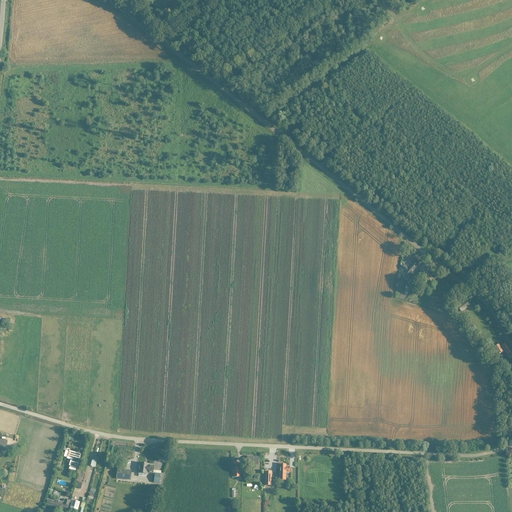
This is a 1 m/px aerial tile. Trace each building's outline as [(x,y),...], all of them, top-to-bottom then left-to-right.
[(418,267),(412,262),(408,266),(406,264),(402,268),(405,270),(404,271),(411,276),(418,267)] [(429,285),(434,280),(427,274),(421,270),(416,276),(421,281),(422,280),(425,283),(422,286),(427,290),(430,286),(429,285)] [(469,306),(468,304),(466,301),(458,307),(461,312),(469,306)] [(511,358),(511,354),(506,344),(501,347),(499,345),(494,347),(499,355),(504,352),(509,360),(511,358)] [(65,450),(63,457),(67,458),(67,457),(73,459),(70,466),(69,470),(75,472),(80,455),(65,450)] [(259,457),(256,457),(247,457),(247,465),(253,465),(253,466),(253,470),(259,470),(259,457)] [(153,466),(148,465),(145,465),(145,464),(139,463),(138,473),(147,474),(147,473),(153,474),(153,466)] [(281,465),(280,473),(282,473),(282,481),(286,481),(286,473),(290,473),(290,468),(286,467),(286,465),(281,465)] [(240,478),(240,468),(234,468),(234,471),(232,471),(232,478),(240,478)] [(117,470),(116,479),(130,480),(131,471),(117,470)] [(47,500),(46,504),(61,508),(61,506),(67,508),(70,501),(65,500),(64,500),(63,502),(59,501),(58,503),(47,500)] [(72,501),(70,508),(77,510),(79,503),(72,501)]
